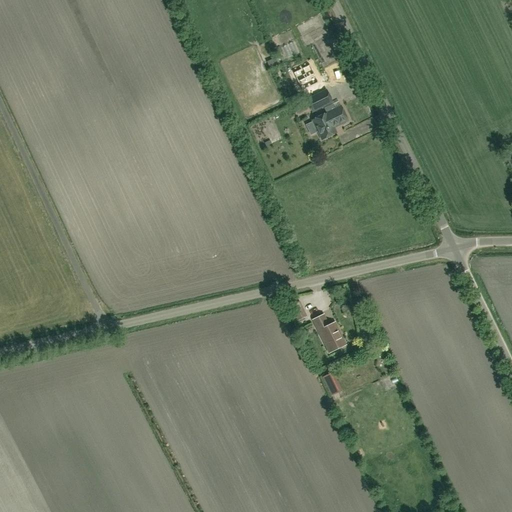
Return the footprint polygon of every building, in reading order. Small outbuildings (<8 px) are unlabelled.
[(309,65),(293,73),(302,91),(318,83),(309,65)] [(306,100),(312,111),(331,102),(326,91),(306,100)] [(334,123),(336,127),(340,125),(342,126),(345,124),(345,122),(347,121),(340,107),(334,110),(332,106),(324,109),(326,114),(323,116),(326,123),(329,121),(331,124),(334,123)] [(326,123),(323,116),(312,121),(321,140),(336,133),(333,128),(336,127),(334,123),(331,124),(329,121),(326,123)] [(292,141),(270,148),(273,158),(269,159),(271,169),(280,166),(278,159),(296,154),(292,141)] [(303,312),(299,303),(291,307),(297,320),(303,318),(301,313),(303,312)] [(313,321),(329,353),(345,345),(334,323),(328,326),(323,316),(313,321)] [(339,392),(330,373),(322,377),(331,396),(339,392)]
